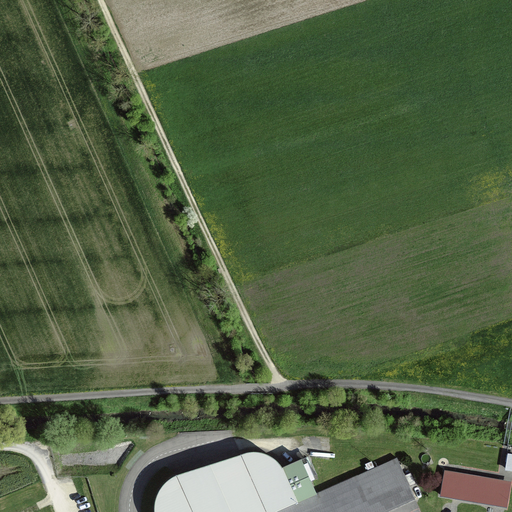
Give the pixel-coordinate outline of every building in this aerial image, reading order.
[(241,451),(176,471),(168,476),(164,480),(159,486),(157,491),(155,497),(154,508),(153,511),(270,511),(297,500),(282,463),(280,459),(276,455),(271,452),(267,450),(262,449),(257,448),(251,448),(246,449),(241,451)] [(311,478),(314,476),(307,459),(304,461),(301,455),(282,463),(297,500),(317,492),(311,478)] [(405,474),(397,456),(317,492),(297,500),(270,511),(386,511),(416,499),(410,485),(405,474)] [(366,469),(374,466),(371,460),(364,463),(366,469)] [(511,480),(444,468),(439,495),(507,507),(511,480)] [(410,485),(416,483),(411,471),(405,474),(410,485)]
